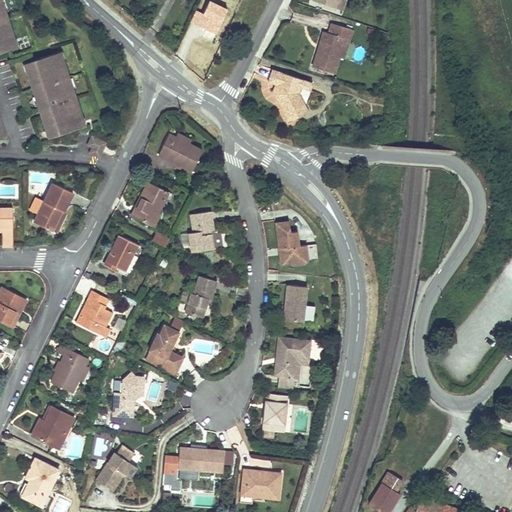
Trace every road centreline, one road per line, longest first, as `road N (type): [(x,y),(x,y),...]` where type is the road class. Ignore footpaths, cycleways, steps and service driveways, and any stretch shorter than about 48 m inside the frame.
road 1 (unclassified): [(340,152),(442,157),(470,176),(478,195),(475,226),(425,304),(421,365),(434,394),(458,406),(485,393),(511,357)]
road 2 (tertiary): [(313,511),(357,331),(356,275),(338,223)]
road 3 (residential): [(225,402),(247,376),(257,291),(234,159),(241,138)]
road 4 (residential): [(70,261),(165,75)]
road 5 (residential): [(0,410),(70,261)]
road 6 (residential): [(276,0),(217,107)]
